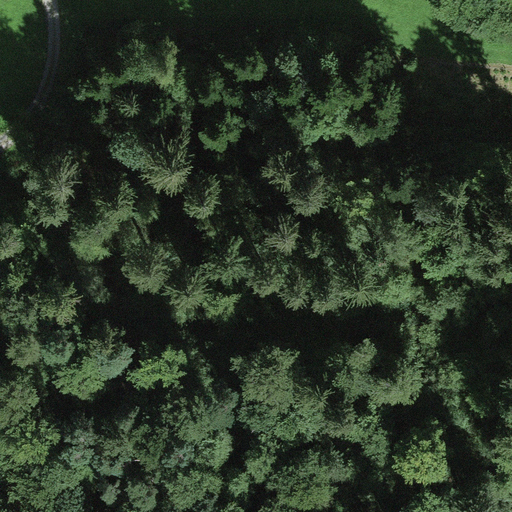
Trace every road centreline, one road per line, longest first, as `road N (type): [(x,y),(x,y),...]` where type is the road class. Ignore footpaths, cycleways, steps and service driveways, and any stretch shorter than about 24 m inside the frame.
road 1 (track): [(0,444),(164,511)]
road 2 (track): [(44,0),(49,71),(38,105),(0,145)]
